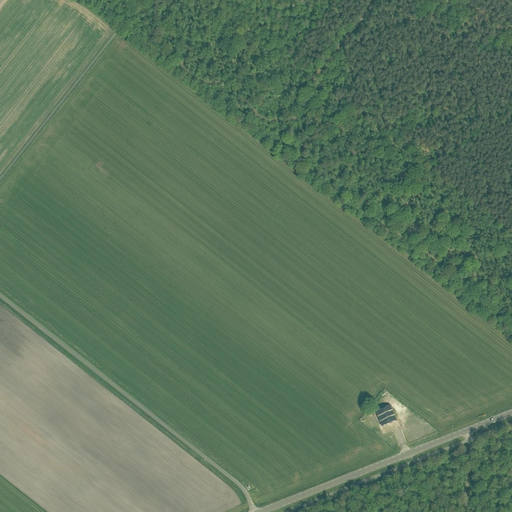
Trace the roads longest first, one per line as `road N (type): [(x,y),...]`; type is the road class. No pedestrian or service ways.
road 1 (unclassified): [(253,511),(239,485),(0,295)]
road 2 (unknown): [(106,0),(120,27),(193,78),(232,85),(266,120),(314,116),(352,153)]
road 3 (tertiary): [(262,511),(511,413)]
road 4 (unknown): [(352,153),(407,134),(471,60),(511,46)]
